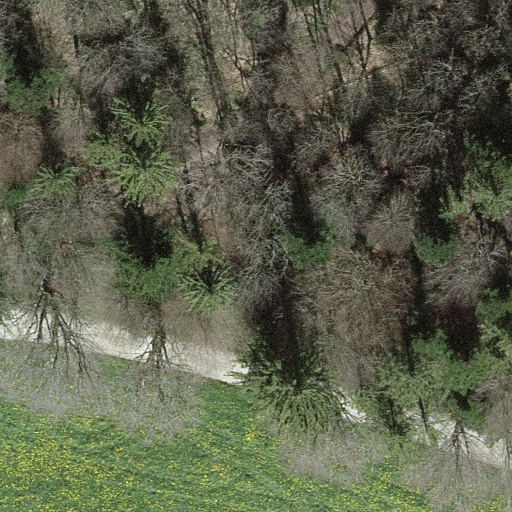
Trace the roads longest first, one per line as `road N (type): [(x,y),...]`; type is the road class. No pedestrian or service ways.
road 1 (track): [(0,311),(65,314),(511,442)]
road 2 (track): [(0,237),(62,220),(215,141),(303,71),(361,0)]
